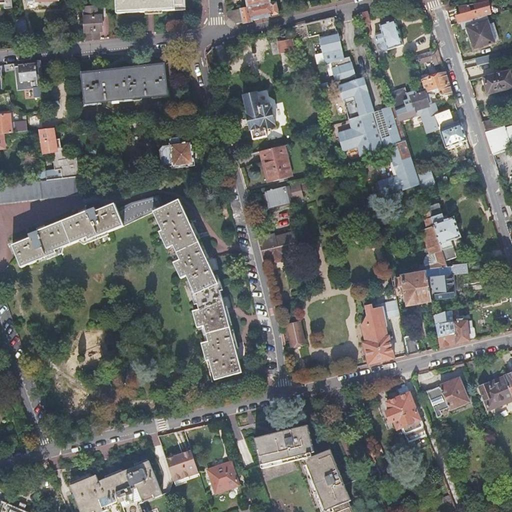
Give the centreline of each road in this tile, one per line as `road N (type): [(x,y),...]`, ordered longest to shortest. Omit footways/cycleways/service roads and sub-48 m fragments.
road 1 (residential): [(193,39),(292,394)]
road 2 (residential): [(511,245),(432,0)]
road 3 (residential): [(46,452),(292,394)]
road 4 (residential): [(292,394),(511,340)]
road 5 (unclassified): [(193,39),(0,57)]
road 6 (unclassified): [(366,0),(214,32)]
road 7 (residential): [(46,452),(0,322)]
